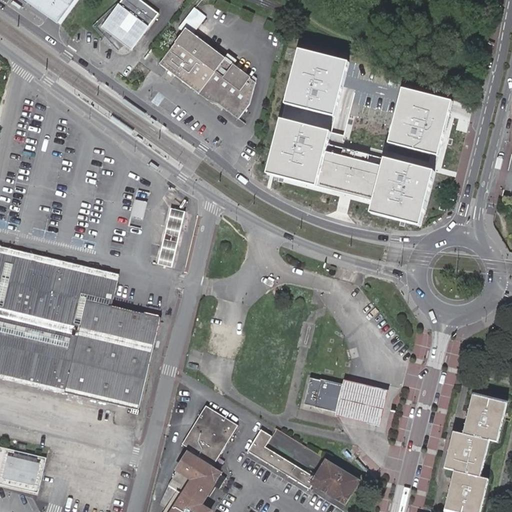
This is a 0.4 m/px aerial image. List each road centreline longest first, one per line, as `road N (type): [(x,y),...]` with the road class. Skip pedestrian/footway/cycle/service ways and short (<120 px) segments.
road 1 (tertiary): [(437,239),(360,234),(288,208),(0,1)]
road 2 (residential): [(134,511),(215,198)]
road 3 (tertiary): [(0,45),(215,198)]
road 4 (secondary): [(511,16),(464,208),(444,236)]
road 5 (tertiary): [(215,198),(420,289)]
road 6 (secondary): [(448,314),(398,511)]
road 7 (secondary): [(487,246),(478,212),(511,77)]
